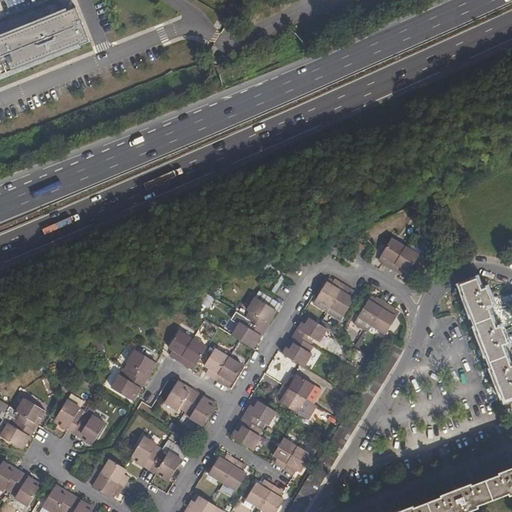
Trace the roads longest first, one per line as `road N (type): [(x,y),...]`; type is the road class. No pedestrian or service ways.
road 1 (motorway): [(0,249),(511,24)]
road 2 (motorway): [(494,0),(0,208)]
road 3 (residential): [(230,403),(322,254),(332,251),(428,304)]
road 4 (residential): [(428,304),(411,358),(315,511)]
road 5 (residential): [(216,38),(241,42),(330,0)]
